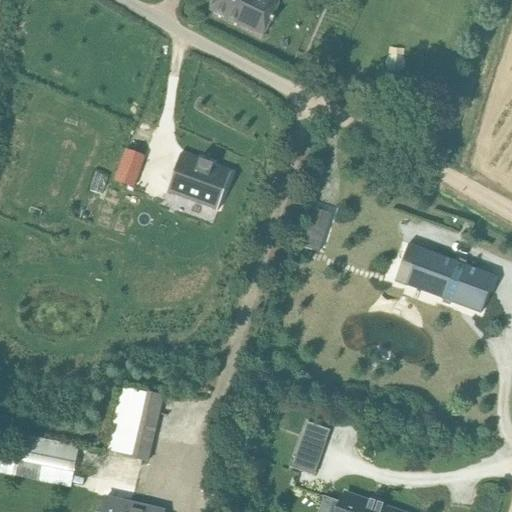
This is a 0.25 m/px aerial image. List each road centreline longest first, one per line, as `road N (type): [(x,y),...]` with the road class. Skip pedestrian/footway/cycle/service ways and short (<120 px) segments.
road 1 (track): [(511,212),(306,96)]
road 2 (unclassified): [(306,96),(122,0)]
